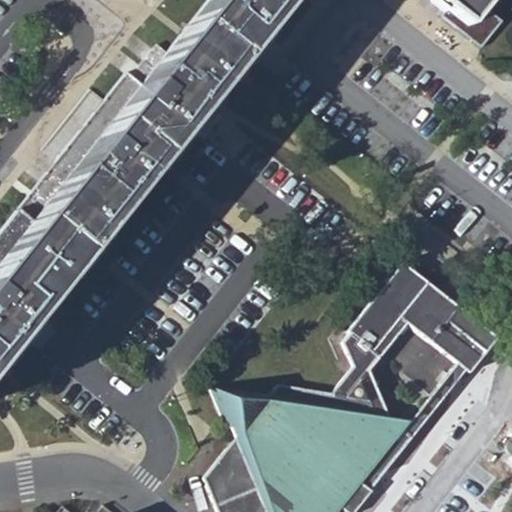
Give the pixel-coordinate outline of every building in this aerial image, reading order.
[(0,346),(275,0),(205,0),(166,50),(142,31),(106,76),(116,84),(0,230),(0,346)] [(432,0),(465,25),(485,0),(432,0)] [(269,392),(202,381),(229,442),(201,478),(214,511),(340,511),(334,507),(352,484),(364,494),(399,450),(364,372),(402,325),(462,370),(485,342),(422,292),(428,286),(399,264),(345,332),(337,326),(327,338),(343,376),(328,394),(275,385),(269,392)] [(489,336),(428,286),(422,292),(485,342),(489,336)] [(494,339),(489,336),(485,342),(462,370),(466,374),(494,339)] [(352,484),(334,507),(340,511),(349,511),(364,494),(352,484)]
